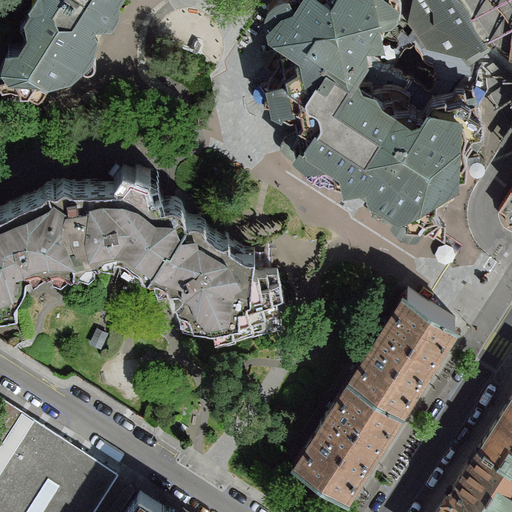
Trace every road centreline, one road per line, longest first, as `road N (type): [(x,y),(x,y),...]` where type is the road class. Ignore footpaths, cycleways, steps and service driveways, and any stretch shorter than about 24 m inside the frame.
road 1 (residential): [(236,511),(0,363)]
road 2 (tertiary): [(511,327),(394,511)]
